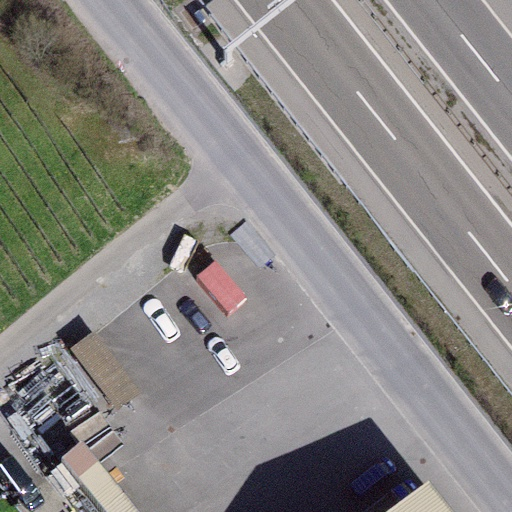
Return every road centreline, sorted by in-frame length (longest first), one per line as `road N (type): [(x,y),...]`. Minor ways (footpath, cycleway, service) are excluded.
road 1 (residential): [(106,0),(511,511)]
road 2 (motorway): [(282,0),(511,290)]
road 3 (track): [(0,358),(237,163)]
road 4 (motorway): [(511,96),(435,0)]
